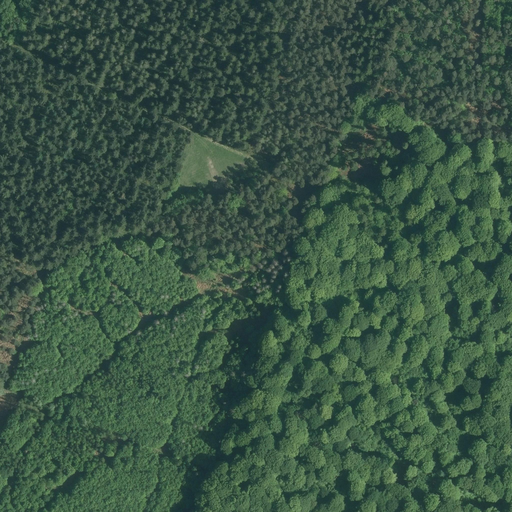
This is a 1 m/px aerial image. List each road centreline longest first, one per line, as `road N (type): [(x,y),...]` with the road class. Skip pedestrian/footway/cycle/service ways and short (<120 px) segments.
road 1 (track): [(511,424),(462,101)]
road 2 (track): [(189,131),(0,37)]
road 3 (track): [(0,387),(46,261)]
